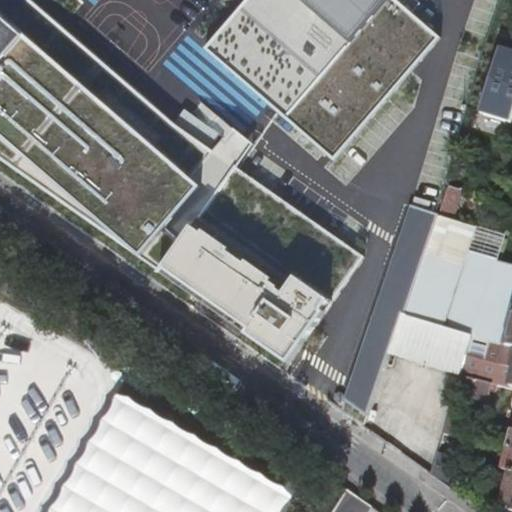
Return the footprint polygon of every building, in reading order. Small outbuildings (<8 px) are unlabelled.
[(0,0),(0,163),(131,251),(159,219),(183,240),(166,274),(246,327),(292,357),(363,249),(220,152),(40,0),(0,0)] [(251,0),(209,50),(337,160),(442,37),(398,0),(251,0)] [(480,113),(511,123),(511,118),(511,75),(494,69),(480,113)] [(445,211),(461,215),(465,190),(450,187),(445,211)] [(423,258),(437,216),(410,207),(345,401),(370,417),(389,355),(403,316),(423,258)] [(437,216),(423,258),(465,269),(478,229),(437,216)] [(478,229),(465,269),(493,277),(498,262),(502,247),(505,238),(478,229)] [(423,258),(403,316),(446,328),(465,269),(423,258)] [(511,265),(498,262),(493,277),(511,282),(511,265)] [(465,269),(446,328),(475,338),(486,300),(493,277),(465,269)] [(511,303),(511,282),(493,277),(486,300),(511,307),(511,303)] [(486,300),(475,338),(508,347),(511,329),(511,306),(511,307),(486,300)] [(403,316),(389,355),(433,368),(446,328),(403,316)] [(446,328),(433,368),(463,377),(475,338),(446,328)] [(475,338),(463,377),(494,384),(500,386),(511,389),(511,347),(508,347),(475,338)] [(494,384),(463,377),(458,393),(489,402),(494,384)] [(511,389),(500,386),(497,399),(511,403),(511,389)] [(270,511),(286,485),(136,393),(62,511),(270,511)] [(451,414),(445,434),(458,437),(464,418),(451,414)] [(439,453),(433,476),(449,487),(457,458),(439,453)] [(511,511),(511,475),(503,511),(511,511)] [(371,511),(374,509),(349,490),(335,511),(371,511)]
